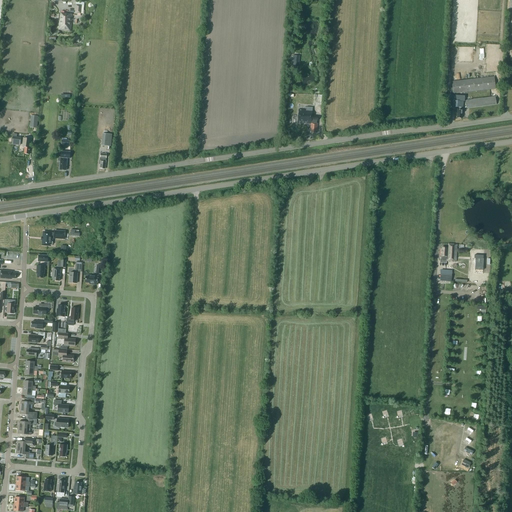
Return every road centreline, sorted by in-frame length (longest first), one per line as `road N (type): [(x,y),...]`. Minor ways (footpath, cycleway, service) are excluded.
road 1 (unclassified): [(0,191),(511,117)]
road 2 (unclassified): [(24,215),(511,141)]
road 3 (residential): [(7,467),(76,470),(90,343),(91,296),(24,289)]
road 4 (track): [(446,151),(426,413)]
